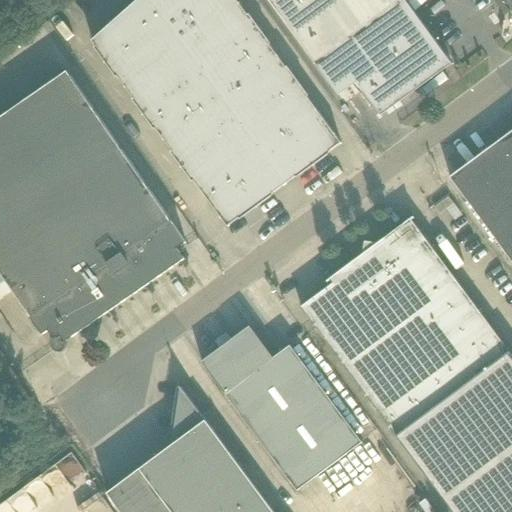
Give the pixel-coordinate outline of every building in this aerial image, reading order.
[(138,0),(92,41),(227,227),(341,144),(236,0),(138,0)] [(269,0),(337,94),(338,93),(337,92),(354,80),(379,115),(451,62),(406,2),(407,0),(269,0)] [(67,72),(2,117),(128,299),(185,260),(177,249),(186,243),(171,221),(170,221),(67,72)] [(128,299),(2,117),(0,118),(0,273),(31,318),(43,335),(49,331),(54,338),(52,340),(51,343),(52,347),(55,350),(57,352),(60,353),(64,352),(66,349),(67,346),(65,342),(63,338),(69,334),(72,338),(128,299)] [(511,133),(457,179),(450,178),(511,262),(511,133)] [(333,284),(301,307),(452,511),(511,511),(511,355),(411,219),(330,279),(333,284)] [(202,363),(214,379),(297,491),(362,443),(290,346),(273,358),(250,327),(202,363)] [(164,502),(151,511),(273,511),(181,387),(180,388),(180,389),(172,446),(140,470),(164,502)]
